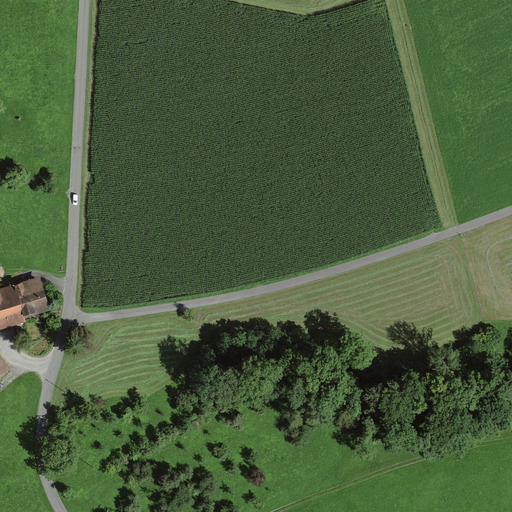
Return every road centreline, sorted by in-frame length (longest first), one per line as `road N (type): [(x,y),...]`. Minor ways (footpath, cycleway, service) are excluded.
road 1 (unclassified): [(66,319),(309,279),(511,208)]
road 2 (unclassified): [(85,0),(66,319)]
road 3 (unclassified): [(66,319),(41,429),(41,460),(62,511)]
road 4 (track): [(276,511),(420,460)]
